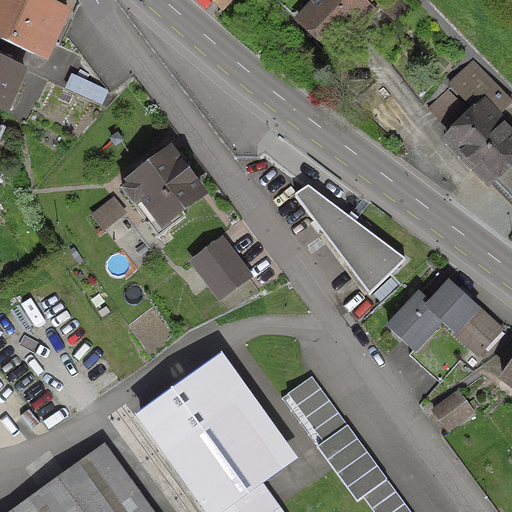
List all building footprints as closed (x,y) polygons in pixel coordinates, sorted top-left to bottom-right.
[(0,0),(0,37),(48,59),(72,7),(55,0),(0,0)] [(212,0),(224,10),(233,0),(212,0)] [(367,0),(311,0),(294,19),(335,56),(378,9),(367,0)] [(0,109),(9,113),(29,66),(0,53),(0,109)] [(452,86),(473,108),(449,130),(442,138),(489,187),(496,180),(511,164),(511,123),(502,112),(511,102),(511,99),(473,60),(449,83),(452,86)] [(109,89),(72,73),(65,88),(102,104),(109,89)] [(473,108),(452,86),(428,108),(449,130),(473,108)] [(209,192),(172,142),(123,178),(126,182),(121,186),(158,236),(187,215),(183,211),(209,192)] [(511,164),(496,180),(511,195),(511,164)] [(406,258),(309,184),(296,193),(370,294),(406,258)] [(128,213),(115,196),(90,214),(104,231),(128,213)] [(254,275),(223,235),(189,260),(219,301),(254,275)] [(504,329),(449,278),(430,299),(418,289),(386,325),(414,350),(416,352),(443,322),(456,334),(455,335),(470,349),(479,357),(481,355),(503,330),(504,329)] [(440,382),(470,349),(455,335),(456,334),(443,322),(416,352),(414,350),(410,355),(440,382)] [(506,333),(503,330),(481,355),(484,357),(506,333)] [(272,511),(281,506),(263,482),(298,457),(222,352),(135,414),(205,511),(272,511)] [(511,359),(498,378),(511,388),(511,359)] [(411,511),(312,376),(282,398),(358,502),(365,497),(376,511),(411,511)] [(459,390),(431,410),(448,433),(476,412),(459,390)] [(156,511),(105,442),(8,511),(156,511)]
